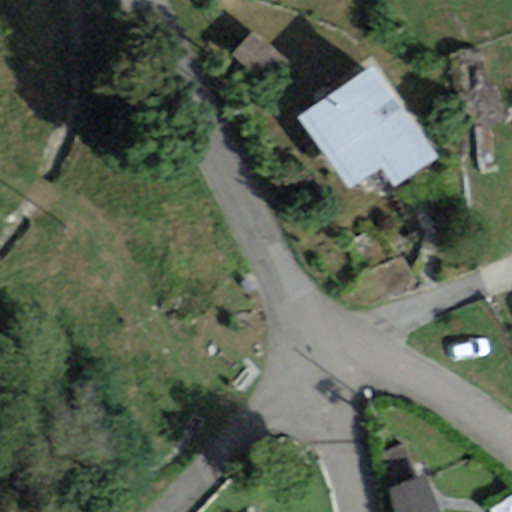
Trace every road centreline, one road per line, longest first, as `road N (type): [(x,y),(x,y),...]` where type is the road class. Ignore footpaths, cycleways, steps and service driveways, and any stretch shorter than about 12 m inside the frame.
road 1 (residential): [(336,353),(221,169),(144,0)]
road 2 (residential): [(336,353),(171,511)]
road 3 (residential): [(336,353),(511,444)]
road 4 (residential): [(358,511),(336,353)]
